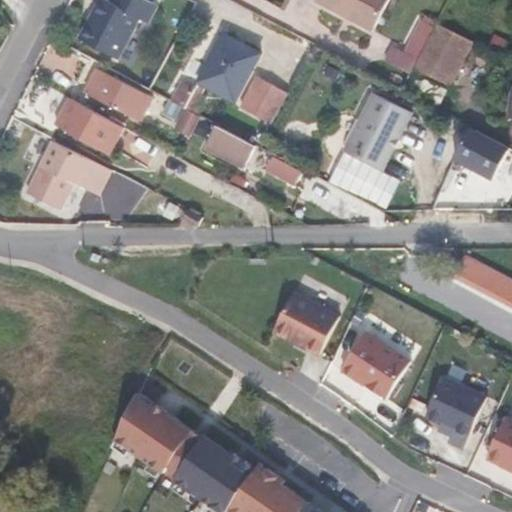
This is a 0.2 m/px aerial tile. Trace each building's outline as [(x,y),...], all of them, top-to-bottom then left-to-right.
[(150,22),(158,5),(148,0),(112,0),(112,2),(108,0),(100,0),(81,39),(118,58),(139,16),(150,22)] [(390,0),(318,0),(375,29),(390,0)] [(474,43),(437,24),(414,68),(451,87),(474,43)] [(238,101),(262,54),(224,33),(199,81),(238,101)] [(101,71),(93,88),(129,107),(137,90),(101,71)] [(409,89),(438,104),(446,88),(416,74),(409,89)] [(261,75),(243,105),(270,121),(288,91),(261,75)] [(129,107),(93,88),(89,94),(110,105),(111,103),(126,111),(129,107)] [(382,171),(412,114),(375,93),(343,151),(382,171)] [(57,125),(112,154),(126,127),(122,125),(72,98),(57,125)] [(184,131),(192,118),(168,105),(161,119),(184,131)] [(198,120),(192,118),(184,131),(190,135),(198,120)] [(244,168),(256,145),(218,125),(206,148),(244,168)] [(495,179),(511,147),(472,126),(455,159),(495,179)] [(60,210),(73,184),(98,197),(111,171),(53,142),(27,193),(60,210)] [(171,212),(186,220),(191,212),(176,204),(171,212)] [(511,283),(466,260),(459,274),(511,301),(511,283)] [(341,317),(296,293),(276,330),(320,354),(341,317)] [(412,361),(368,332),(344,369),(388,398),(412,361)] [(488,397),(445,377),(427,416),(455,429),(450,441),(465,448),(488,397)] [(162,477),(191,436),(176,426),(180,420),(139,392),(115,444),(162,477)] [(511,419),(507,417),(488,457),(511,468),(511,419)] [(191,436),(162,477),(173,484),(202,443),(216,453),(220,447),(180,420),(176,426),(191,436)] [(235,511),(302,511),(306,507),(292,498),(296,492),(284,485),(287,481),(262,463),(259,468),(234,450),(231,455),(220,447),(216,453),(202,443),(173,484),(212,511),(228,511),(231,508),(235,511)] [(324,511),(296,492),(292,498),(306,507),(302,511),(324,511)]
